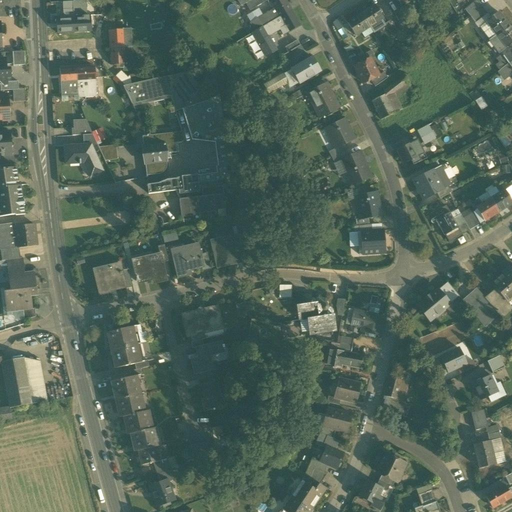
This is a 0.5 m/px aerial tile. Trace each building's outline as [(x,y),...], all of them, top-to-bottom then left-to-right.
[(73,10),(74,19),(75,33),(92,32),(91,16),(84,16),(84,2),(85,0),(73,0),(74,2),(73,2),(73,10)] [(107,0),(101,13),(109,17),(115,3),(108,0),(107,0)] [(263,16),(257,19),(262,28),(291,11),(284,0),(275,0),(269,4),(273,10),(263,16)] [(465,10),(471,17),(483,8),(477,0),(465,10)] [(251,1),(245,4),(249,11),(255,8),(251,1)] [(63,2),(63,10),(73,10),(73,2),(63,2)] [(361,15),(369,27),(381,19),(383,18),(375,6),(361,15)] [(488,14),(483,8),(471,17),(475,23),(488,14)] [(246,16),(250,23),(257,19),(263,16),(259,9),(246,16)] [(73,10),(63,10),(64,17),(64,20),(74,19),(73,10)] [(300,26),(291,11),(262,28),(255,32),(252,34),(266,57),(277,51),(268,36),(280,29),(283,35),(300,26)] [(403,13),(395,18),(404,30),(411,26),(403,13)] [(487,22),(497,35),(508,26),(498,13),(491,19),(487,22)] [(491,19),(488,14),(475,23),(479,28),(487,22),(491,19)] [(361,33),(369,27),(361,15),(347,24),(355,36),(361,33)] [(58,34),(75,33),(74,19),(64,20),(64,17),(57,18),(58,34)] [(396,35),(404,30),(395,18),(388,23),(396,35)] [(255,32),(262,28),(257,19),(250,23),(255,32)] [(385,25),(381,19),(369,27),(373,33),(385,25)] [(487,22),(479,28),(490,41),(497,35),(487,22)] [(511,30),(508,26),(497,35),(507,47),(511,43),(511,30)] [(364,38),(373,33),(369,27),(361,33),(364,38)] [(109,31),(111,48),(124,48),(126,47),(126,44),(132,44),(131,29),(122,30),(122,31),(109,31)] [(499,53),(507,47),(497,35),(490,41),(489,41),(499,53)] [(285,48),(288,53),(300,46),(297,41),(285,48)] [(300,46),(288,53),(283,56),(287,63),(304,53),(300,46)] [(126,47),(124,48),(125,57),(135,57),(134,47),(132,47),(126,47)] [(125,57),(124,48),(111,48),(112,65),(117,65),(117,69),(123,68),(123,70),(136,69),(135,57),(125,57)] [(511,49),(503,57),(508,64),(511,61),(511,49)] [(357,58),(360,64),(370,59),(370,60),(374,58),(371,51),(357,58)] [(13,52),(13,66),(25,66),(25,52),(13,52)] [(308,60),(304,53),(287,63),(291,70),(308,60)] [(400,55),(393,60),(398,67),(405,63),(400,55)] [(499,71),(502,69),(508,64),(503,57),(501,55),(496,59),(498,63),(495,65),(499,71)] [(299,83),(299,84),(320,71),(312,58),(308,60),(291,70),(299,83)] [(0,85),(7,85),(7,82),(7,78),(11,77),(10,70),(6,70),(6,59),(0,59),(0,85)] [(363,83),(366,84),(368,83),(369,80),(370,80),(378,76),(370,60),(370,59),(360,64),(354,67),(363,84),(363,83)] [(502,69),(508,77),(511,74),(511,68),(508,64),(502,69)] [(94,67),(77,69),(78,82),(87,81),(87,84),(95,83),(94,78),(98,78),(97,73),(94,73),(94,67)] [(61,91),(68,91),(68,83),(78,82),(77,69),(60,70),(61,91)] [(502,69),(499,71),(497,73),(503,81),(508,77),(502,69)] [(289,83),(287,84),(290,88),(299,83),(291,70),(284,74),(289,83)] [(121,71),(120,73),(122,75),(123,74),(126,78),(126,79),(128,81),(123,85),(124,86),(131,85),(130,77),(129,76),(127,78),(121,71)] [(176,112),(182,110),(204,102),(201,93),(194,71),(165,77),(171,97),(171,98),(175,111),(176,112)] [(370,80),(375,87),(387,79),(383,72),(378,76),(370,80)] [(115,77),(123,85),(128,81),(126,79),(126,78),(123,74),(122,75),(120,73),(115,77)] [(143,82),(152,80),(150,73),(141,76),(143,82)] [(284,74),(283,73),(263,85),(269,95),(287,84),(289,83),(284,74)] [(130,77),(131,85),(143,82),(141,76),(141,75),(138,76),(137,74),(133,75),(133,77),(130,77)] [(397,100),(412,92),(404,76),(394,84),(398,91),(394,94),(397,100)] [(124,96),(127,94),(123,86),(114,77),(112,79),(120,88),(124,96)] [(152,80),(143,82),(131,85),(124,86),(123,86),(127,94),(132,105),(171,97),(165,77),(152,80)] [(96,97),(95,83),(87,84),(87,81),(78,82),(78,94),(79,97),(96,97)] [(25,90),(19,90),(18,82),(7,82),(7,85),(0,85),(1,91),(13,91),(13,102),(25,102),(25,90)] [(78,94),(78,82),(68,83),(68,91),(69,95),(78,94)] [(313,105),(320,118),(339,108),(326,84),(312,91),(308,93),(314,105),(313,105)] [(385,95),(387,99),(394,94),(398,91),(394,84),(383,92),(385,95)] [(297,92),(299,97),(308,93),(312,91),(309,85),(297,92)] [(417,89),(412,92),(417,102),(422,99),(417,89)] [(79,101),(79,97),(78,94),(69,95),(68,91),(61,91),(62,102),(79,101)] [(299,97),(297,92),(290,96),(293,101),(299,97)] [(394,94),(387,99),(395,114),(402,110),(397,100),(394,94)] [(213,142),(215,142),(227,140),(226,135),(219,95),(206,101),(204,102),(182,110),(192,140),(213,142)] [(372,102),(381,120),(395,114),(387,99),(385,95),(372,102)] [(0,120),(9,120),(8,97),(0,97),(0,120)] [(171,98),(171,97),(132,105),(133,107),(171,98)] [(488,107),(481,97),(475,102),(481,111),(488,107)] [(325,129),(336,149),(343,146),(355,140),(344,119),(325,129)] [(74,122),(74,130),(84,129),(84,135),(93,135),(92,133),(86,121),(74,122)] [(417,131),(423,143),(435,137),(429,128),(428,125),(417,131)] [(435,125),(429,128),(435,137),(440,134),(435,125)] [(102,128),(96,131),(101,142),(107,139),(102,128)] [(96,131),(92,133),(93,135),(97,143),(101,142),(96,131)] [(0,156),(11,156),(11,149),(13,147),(10,145),(10,132),(0,132),(0,156)] [(183,142),(184,140),(182,132),(163,135),(165,145),(178,143),(181,143),(183,142)] [(97,143),(93,135),(84,135),(83,135),(84,146),(91,145),(91,146),(97,145),(97,143)] [(167,165),(166,159),(165,145),(163,135),(150,136),(150,135),(146,135),(146,137),(143,137),(144,147),(143,147),(145,165),(146,176),(159,175),(162,174),(164,172),(166,170),(167,167),(167,165)] [(211,175),(198,176),(199,188),(223,185),(234,184),(233,175),(232,171),(227,140),(215,142),(218,167),(216,167),(217,174),(211,175)] [(474,148),(478,157),(494,150),(490,141),(474,148)] [(178,143),(165,145),(166,159),(172,159),(171,153),(179,153),(178,143)] [(419,157),(414,147),(413,144),(412,143),(397,151),(403,164),(410,161),(419,157)] [(87,164),(93,177),(103,172),(91,146),(91,145),(84,146),(64,147),(65,165),(81,164),(80,159),(85,159),(87,164)] [(99,148),(105,162),(118,160),(116,146),(99,148)] [(329,153),(332,158),(346,151),(343,146),(336,149),(329,153)] [(349,157),(346,151),(332,158),(334,163),(341,160),(349,157)] [(346,173),(352,186),(371,178),(360,152),(349,157),(341,160),(341,161),(347,173),(346,173)] [(498,156),(501,165),(508,162),(505,153),(498,156)] [(410,161),(413,166),(424,160),(422,155),(419,157),(410,161)] [(347,173),(341,161),(333,164),(338,176),(346,173),(347,173)] [(0,217),(16,215),(16,216),(25,215),(24,206),(25,206),(24,200),(23,200),(21,186),(15,186),(15,183),(19,182),(17,167),(0,170),(0,172),(0,171),(0,217)] [(440,167),(433,170),(413,181),(423,201),(436,194),(443,190),(443,189),(449,186),(449,187),(450,186),(447,181),(443,171),(440,167)] [(450,167),(443,171),(447,181),(455,177),(450,167)] [(199,188),(198,176),(181,178),(183,190),(199,188)] [(176,191),(183,190),(181,178),(177,178),(177,179),(167,180),(158,184),(148,185),(149,194),(176,191)] [(283,189),(281,182),(273,184),(275,191),(283,189)] [(226,198),(224,198),(223,185),(199,188),(183,190),(176,191),(179,200),(181,217),(199,215),(199,213),(216,212),(215,210),(226,209),(225,203),(226,202),(227,200),(226,198)] [(436,194),(439,199),(449,194),(452,192),(449,187),(449,186),(443,189),(443,190),(436,194)] [(495,188),(487,193),(491,200),(499,194),(495,188)] [(348,201),(356,199),(356,197),(358,197),(357,191),(346,194),(348,201)] [(499,194),(491,200),(499,212),(511,203),(511,201),(504,191),(499,194)] [(361,219),(361,220),(368,218),(381,215),(376,193),(358,197),(356,197),(356,199),(361,219)] [(478,199),(482,205),(491,200),(487,193),(478,199)] [(499,212),(491,200),(482,205),(477,209),(485,221),(499,212)] [(435,221),(450,213),(446,206),(431,214),(435,221)] [(453,219),(460,215),(457,209),(450,213),(453,219)] [(473,212),(480,224),(485,221),(477,209),(473,212)] [(462,219),(473,212),(469,210),(460,215),(462,219)] [(473,212),(462,219),(469,231),(480,225),(480,224),(473,212)] [(440,227),(445,236),(458,228),(453,219),(450,213),(435,221),(438,227),(440,227)] [(458,228),(462,235),(469,231),(462,219),(460,215),(453,219),(458,228)] [(238,235),(238,237),(244,236),(240,216),(233,218),(237,235),(238,235)] [(356,220),(356,226),(359,226),(369,225),(368,218),(361,220),(361,219),(356,220)] [(0,225),(0,243),(1,250),(18,248),(15,227),(16,227),(16,223),(0,225)] [(15,227),(18,248),(19,248),(37,246),(34,225),(16,227),(15,227)] [(200,227),(192,229),(193,237),(202,235),(200,227)] [(458,228),(445,236),(449,243),(462,235),(458,228)] [(361,232),(362,255),(385,254),(383,231),(361,232)] [(177,233),(162,237),(164,244),(178,240),(177,233)] [(211,244),(217,269),(237,264),(237,262),(244,261),(238,237),(238,235),(237,235),(225,238),(225,241),(211,244)] [(160,255),(161,263),(168,262),(164,245),(158,247),(160,255)] [(173,256),(178,278),(191,275),(189,270),(189,268),(194,267),(194,269),(202,267),(203,267),(200,256),(198,245),(184,248),(185,254),(173,256)] [(2,261),(7,260),(20,258),(19,248),(18,248),(1,250),(2,261)] [(171,251),(173,256),(185,254),(184,248),(171,251)] [(314,249),(304,250),(306,262),(316,260),(314,249)] [(202,267),(203,270),(210,268),(207,254),(200,256),(203,267),(202,267)] [(133,261),(138,283),(156,279),(156,282),(165,280),(161,263),(160,255),(133,261)] [(83,257),(75,259),(77,266),(85,264),(83,257)] [(24,258),(20,258),(7,260),(9,272),(25,270),(24,258)] [(94,268),(100,294),(109,292),(109,291),(125,287),(122,271),(121,271),(120,264),(110,266),(110,264),(94,268)] [(511,265),(502,274),(503,274),(511,285),(511,265)] [(125,287),(125,289),(133,287),(128,269),(122,271),(125,287)] [(16,304),(17,311),(24,310),(33,309),(32,297),(31,291),(37,290),(34,271),(25,272),(25,270),(9,272),(11,290),(4,291),(6,306),(16,304)] [(491,284),(497,291),(507,303),(511,298),(511,285),(503,274),(491,284)] [(438,291),(450,304),(459,297),(447,283),(438,291)] [(279,286),(281,300),(291,300),(291,286),(279,286)] [(483,302),(486,300),(476,289),(462,301),(466,305),(477,296),(483,302)] [(418,307),(430,321),(437,315),(437,316),(443,311),(443,310),(450,304),(438,291),(431,296),(430,295),(424,300),(425,302),(418,307)] [(510,307),(507,303),(497,291),(486,300),(495,311),(498,315),(499,316),(510,307)] [(475,315),(481,323),(492,313),(483,302),(477,296),(466,305),(475,315)] [(300,321),(308,319),(319,318),(316,303),(314,304),(314,302),(313,300),(311,299),(309,300),(309,299),(305,299),(297,298),(297,299),(300,321)] [(316,301),(316,303),(319,318),(308,319),(310,332),(317,331),(317,333),(333,331),(334,327),(332,311),(329,309),(328,309),(328,308),(327,306),(325,305),(325,303),(322,301),(320,301),(320,300),(316,301)] [(337,316),(342,317),(345,300),(337,300),(336,306),(337,316)] [(495,311),(486,300),(483,302),(492,313),(495,311)] [(361,302),(359,309),(367,311),(369,304),(361,302)] [(234,307),(237,320),(247,318),(250,303),(234,307)] [(16,304),(6,306),(7,313),(17,311),(16,304)] [(182,316),(187,338),(214,332),(212,323),(222,320),(219,307),(203,311),(202,310),(201,309),(199,310),(198,311),(198,312),(182,316)] [(369,308),(368,313),(378,316),(379,310),(369,308)] [(24,310),(26,321),(37,317),(36,309),(33,309),(24,310)] [(345,325),(350,326),(354,310),(349,309),(345,325)] [(17,311),(7,313),(8,324),(26,321),(24,310),(17,311)] [(375,338),(380,339),(380,337),(381,337),(385,317),(378,316),(368,313),(354,310),(350,326),(361,329),(361,332),(361,336),(368,337),(368,334),(375,336),(375,338)] [(485,327),(498,315),(495,311),(492,313),(481,323),(485,327)] [(308,319),(300,321),(299,321),(301,333),(310,332),(308,319)] [(140,326),(136,327),(140,344),(148,342),(146,332),(142,333),(140,326)] [(108,333),(112,351),(137,345),(140,344),(136,327),(108,333)] [(340,344),(341,344),(352,346),(354,340),(341,337),(340,344)] [(191,343),(193,349),(197,348),(204,347),(202,340),(191,343)] [(190,361),(194,376),(196,375),(211,372),(213,371),(209,356),(224,353),(222,343),(204,347),(197,348),(199,359),(190,361)] [(351,354),(352,346),(341,344),(339,352),(351,354)] [(141,363),(137,345),(112,351),(116,368),(134,364),(141,363)] [(448,372),(457,368),(466,364),(459,349),(441,358),(448,372)] [(327,366),(340,369),(341,365),(348,366),(348,363),(360,365),(362,356),(351,354),(339,352),(330,350),(327,366)] [(487,362),(493,374),(504,368),(499,356),(497,358),(493,359),(487,362)] [(32,405),(24,359),(2,362),(2,363),(2,364),(10,408),(10,409),(32,405)] [(40,362),(24,359),(32,405),(47,402),(40,362)] [(148,361),(141,363),(134,364),(136,370),(143,369),(149,367),(148,361)] [(473,361),(466,364),(457,368),(460,375),(476,367),(473,361)] [(144,375),(143,369),(136,370),(130,372),(131,378),(137,376),(137,377),(144,375)] [(196,375),(197,380),(212,377),(211,372),(196,375)] [(384,392),(398,396),(405,397),(411,375),(404,373),(402,380),(389,376),(384,392)] [(112,382),(116,400),(138,395),(141,394),(137,377),(137,376),(131,378),(112,382)] [(213,383),(212,377),(197,380),(199,387),(202,386),(202,385),(213,383)] [(476,391),(480,401),(497,393),(490,377),(473,384),(476,391)] [(340,400),(355,403),(360,384),(340,379),(338,389),(335,389),(333,398),(340,400)] [(202,399),(204,411),(222,407),(219,396),(220,396),(217,382),(213,383),(202,385),(202,386),(205,398),(202,399)] [(382,413),(400,418),(400,416),(403,405),(396,403),(398,396),(384,392),(383,396),(386,397),(382,413)] [(120,418),(124,417),(145,412),(143,402),(140,403),(138,395),(116,400),(120,418)] [(404,403),(405,397),(398,396),(396,403),(403,405),(404,403)] [(327,403),(339,406),(340,400),(333,398),(328,397),(327,403)] [(410,405),(404,403),(403,405),(400,416),(400,418),(406,419),(410,405)] [(327,409),(325,416),(318,414),(318,416),(316,416),(315,417),(314,419),(314,420),(315,422),(316,423),(316,425),(322,426),(322,427),(335,430),(347,433),(352,415),(327,409)] [(475,431),(486,429),(487,428),(483,411),(471,414),(475,431)] [(128,435),(131,434),(153,429),(151,419),(148,420),(146,412),(145,412),(124,417),(128,435)] [(212,429),(213,434),(224,431),(223,426),(212,429)] [(496,426),(487,428),(486,429),(490,442),(499,439),(496,426)] [(327,437),(333,439),(335,430),(322,427),(321,434),(327,437)] [(135,452),(138,451),(156,447),(160,446),(158,437),(155,437),(153,429),(131,434),(135,452)] [(413,430),(411,435),(421,440),(423,435),(413,430)] [(213,434),(214,440),(217,453),(228,448),(224,431),(213,434)] [(314,445),(325,449),(326,447),(324,446),(325,443),(324,443),(327,437),(321,434),(319,433),(314,445)] [(324,446),(326,447),(326,446),(335,450),(338,442),(333,439),(327,437),(324,443),(325,443),(324,446)] [(503,452),(499,439),(490,442),(493,455),(503,452)] [(211,455),(217,453),(214,440),(208,441),(211,455)] [(206,457),(211,455),(208,441),(202,443),(206,457)] [(478,469),(495,465),(493,455),(490,442),(473,446),(478,469)] [(200,459),(206,457),(202,443),(197,444),(200,459)] [(194,461),(200,459),(197,444),(191,445),(194,461)] [(344,454),(335,450),(326,446),(326,447),(325,449),(320,462),(328,466),(337,469),(344,454)] [(160,462),(156,447),(138,451),(142,466),(153,463),(160,462)] [(503,452),(493,455),(495,465),(505,462),(503,452)] [(405,465),(387,456),(385,461),(383,460),(376,473),(381,475),(394,481),(395,482),(398,475),(400,474),(405,465)] [(169,460),(172,469),(178,467),(175,457),(169,460)] [(305,475),(310,477),(313,469),(324,474),(328,466),(320,462),(312,459),(305,475)] [(153,463),(157,474),(172,469),(169,460),(160,462),(153,463)] [(502,468),(507,476),(511,473),(511,466),(510,463),(502,468)] [(174,476),(172,469),(157,474),(161,483),(168,480),(167,478),(174,476)] [(327,475),(324,474),(313,469),(310,477),(308,481),(313,484),(314,482),(320,486),(327,475)] [(381,475),(379,481),(390,486),(391,487),(394,481),(381,475)] [(154,499),(157,508),(175,501),(168,480),(161,483),(151,486),(156,498),(154,499)] [(296,492),(294,498),(311,509),(325,489),(320,486),(314,482),(313,484),(311,487),(301,481),(294,491),(296,492)] [(359,498),(370,503),(372,504),(376,496),(378,497),(382,489),(376,486),(365,481),(364,485),(365,485),(359,498)] [(387,492),(390,486),(379,481),(376,486),(382,489),(387,492)] [(415,491),(418,496),(432,491),(430,486),(415,491)] [(486,497),(492,508),(511,497),(507,489),(505,486),(486,497)] [(436,502),(432,491),(418,496),(421,507),(422,507),(436,502)] [(309,511),(311,509),(294,498),(292,496),(286,504),(282,510),(282,511),(284,511),(309,511)] [(385,500),(378,497),(376,496),(372,504),(370,503),(369,505),(380,510),(385,500)] [(439,511),(436,502),(422,507),(421,507),(414,509),(415,511),(439,511)]
